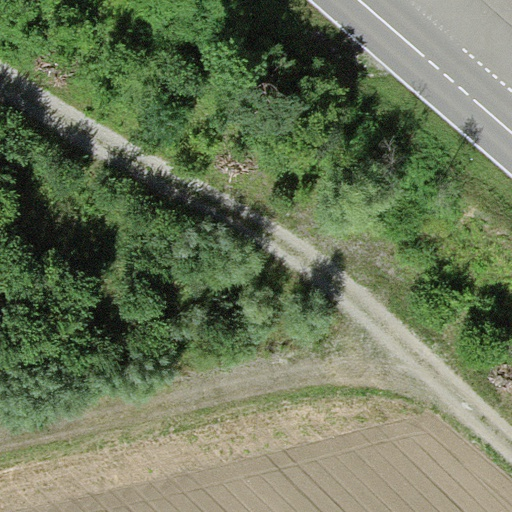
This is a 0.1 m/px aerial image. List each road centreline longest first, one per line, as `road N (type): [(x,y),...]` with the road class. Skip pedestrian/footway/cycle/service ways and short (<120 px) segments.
road 1 (track): [(0,82),(185,190),(335,295),(375,345),(511,456)]
road 2 (secondary): [(511,134),(361,0)]
